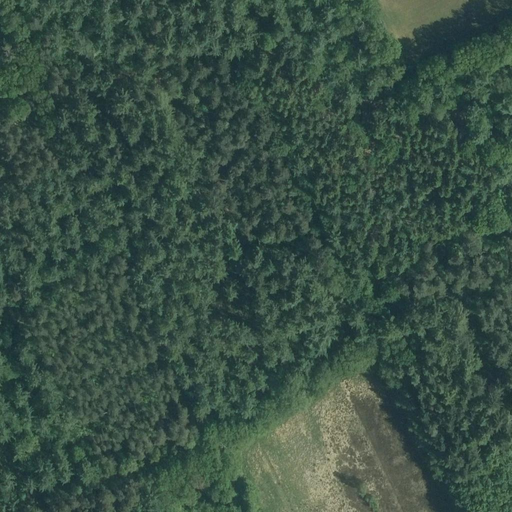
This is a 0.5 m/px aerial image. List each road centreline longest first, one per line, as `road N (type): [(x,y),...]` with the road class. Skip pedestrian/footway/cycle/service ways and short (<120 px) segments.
road 1 (track): [(65,86),(238,39),(286,38),(378,108),(464,115),(511,194)]
road 2 (track): [(511,211),(426,247),(347,295)]
